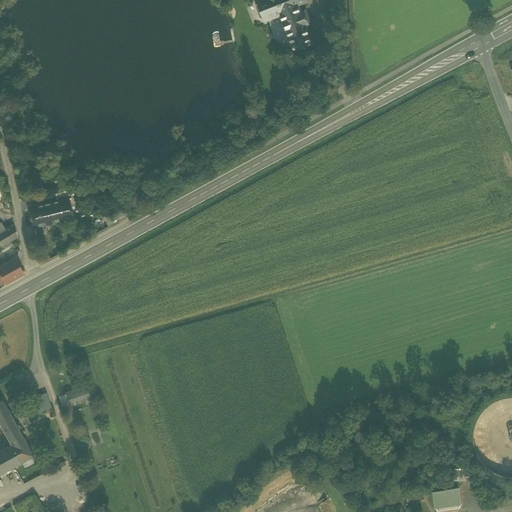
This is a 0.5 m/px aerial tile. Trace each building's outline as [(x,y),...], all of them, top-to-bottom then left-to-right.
[(286,29),(295,50),(302,48),(302,49),(305,48),(305,47),(312,44),(304,25),(308,23),(304,12),(300,14),(297,6),(307,2),(306,0),(257,0),(265,21),(281,15),(284,23),(282,24),(285,29),(286,29)] [(67,198),(70,207),(77,205),(73,189),(54,193),(56,201),(67,198)] [(33,222),(34,227),(73,218),(70,207),(67,198),(56,201),(29,208),(31,216),(30,218),(30,221),(33,222)] [(0,223),(0,247),(17,238),(14,224),(4,230),(0,224),(0,223)] [(0,274),(5,283),(23,273),(15,259),(12,260),(10,257),(0,261),(0,266),(0,267),(0,266),(0,274)] [(70,405),(89,398),(86,388),(85,386),(66,393),(66,394),(70,405)] [(93,386),(86,388),(89,398),(96,395),(93,386)] [(46,393),(33,397),(38,412),(51,408),(46,393)] [(59,396),(63,407),(70,405),(66,394),(59,396)] [(499,400),(492,404),(483,411),(478,418),(474,428),(473,440),(474,445),(475,453),(481,462),(489,470),(497,475),(508,478),(511,478),(511,398),(507,398),(499,400)] [(0,422),(11,417),(5,407),(0,409),(0,422)] [(33,456),(11,417),(0,422),(0,425),(11,444),(21,463),(21,462),(30,457),(33,456)] [(0,450),(0,473),(13,467),(21,463),(11,444),(5,447),(0,450)] [(30,457),(21,462),(24,467),(33,462),(30,457)] [(469,466),(452,468),(453,478),(470,476),(469,466)] [(433,492),(435,507),(460,503),(458,488),(433,492)]
